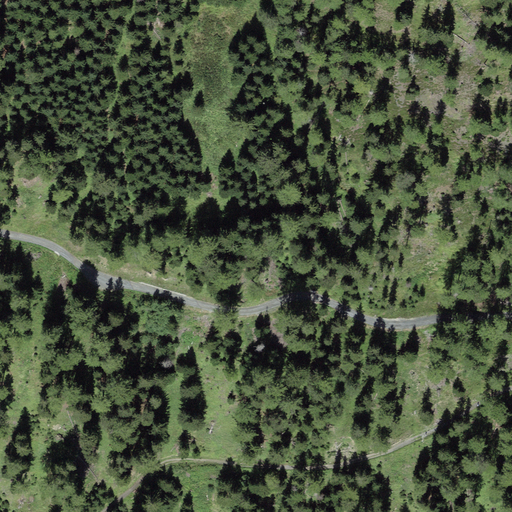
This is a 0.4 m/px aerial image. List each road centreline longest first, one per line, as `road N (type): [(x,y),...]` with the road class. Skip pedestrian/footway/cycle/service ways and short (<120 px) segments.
road 1 (track): [(511,311),(402,324),(303,292),(241,311),(93,273),(48,243),(0,232)]
road 2 (track): [(511,397),(333,481),(245,457),(164,455),(102,511)]
